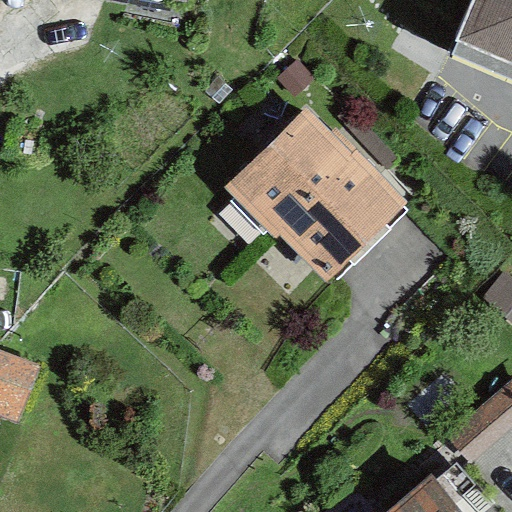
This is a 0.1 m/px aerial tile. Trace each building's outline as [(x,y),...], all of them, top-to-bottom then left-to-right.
[(511,0),(484,0),(467,44),(511,62),(511,0)] [(405,204),(306,113),(237,187),(336,278),(405,204)] [(484,284),(511,318),(511,276),(502,265),(484,284)] [(0,357),(0,412),(20,420),(38,370),(0,357)] [(449,432),(474,457),(511,421),(511,373),(511,374),(449,432)] [(448,511),(431,491),(405,511),(448,511)]
